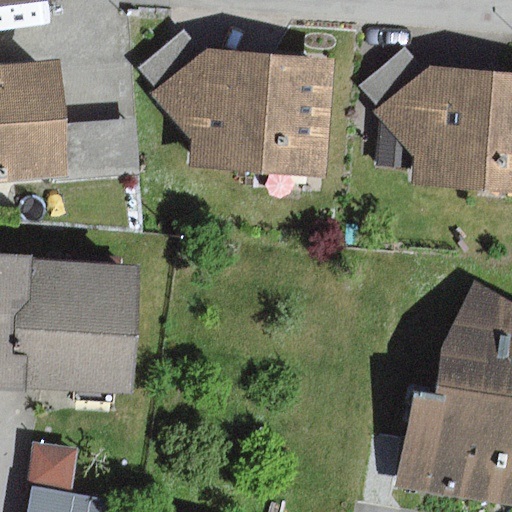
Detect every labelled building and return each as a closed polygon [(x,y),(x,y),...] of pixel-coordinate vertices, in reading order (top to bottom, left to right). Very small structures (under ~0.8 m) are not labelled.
[(152,89),(195,50),(179,30),(134,69),(152,89)] [(328,56),(199,47),(195,50),(152,89),(146,95),(185,138),(183,168),(319,178),(328,56)] [(374,106),(417,67),(400,47),(355,86),(374,106)] [(47,57),(0,61),(0,181),(53,176),(53,183),(136,175),(131,119),(53,126),(47,57)] [(511,70),(420,63),(417,67),(374,106),(367,111),(407,155),(405,185),(511,192),(511,70)] [(15,250),(0,248),(0,386),(118,392),(125,262),(15,256),(15,250)] [(511,305),(470,280),(430,344),(423,393),(401,390),(387,487),(511,506),(511,305)] [(68,489),(74,449),(29,442),(23,483),(68,489)] [(100,511),(103,500),(26,486),(21,511),(100,511)]
